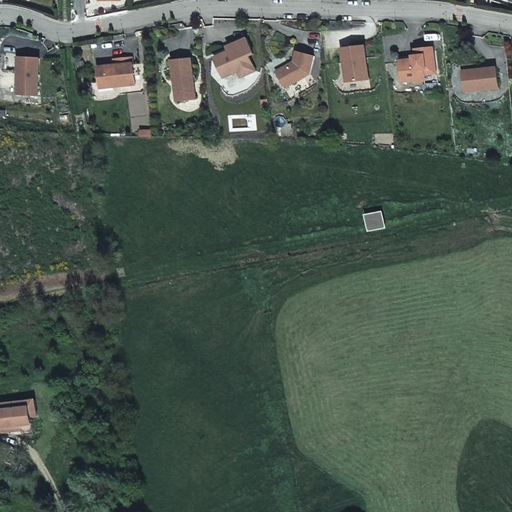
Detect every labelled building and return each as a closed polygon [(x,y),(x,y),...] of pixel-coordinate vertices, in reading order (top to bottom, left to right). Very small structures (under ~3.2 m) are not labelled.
[(218,56),(216,61),(223,78),(238,72),(240,78),(255,71),(249,57),(253,55),(246,38),(227,47),(229,51),(218,56)] [(365,46),(342,48),(345,82),(368,79),(365,46)] [(416,56),(416,59),(413,59),(399,60),(401,78),(416,76),(416,81),(425,80),(425,75),(436,74),(434,47),(415,49),(416,56)] [(288,66),(277,72),(285,87),(309,74),(314,56),(297,52),(294,62),(293,63),(294,65),(291,67),(288,66)] [(18,80),(20,80),(19,95),(38,97),(40,60),(19,58),(18,80)] [(190,59),(171,61),(173,79),(176,79),(178,101),(194,100),(190,59)] [(113,65),(96,66),(98,85),(116,83),(117,86),(134,84),(132,63),(131,63),(113,65)] [(463,73),(465,92),(499,88),(496,67),(478,69),(478,72),(463,73)] [(370,231),(388,228),(385,211),(367,214),(370,231)] [(31,405),(0,408),(0,426),(22,424),(23,435),(35,434),(31,405)]
